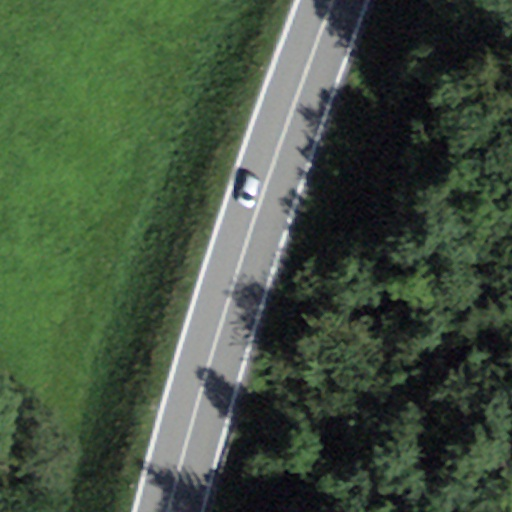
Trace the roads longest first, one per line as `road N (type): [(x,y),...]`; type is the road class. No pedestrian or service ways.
road 1 (secondary): [(332,0),(256,210),(170,511)]
road 2 (track): [(43,511),(40,449),(0,386)]
